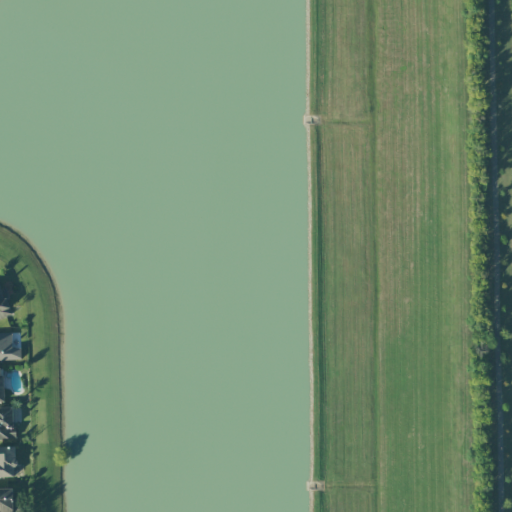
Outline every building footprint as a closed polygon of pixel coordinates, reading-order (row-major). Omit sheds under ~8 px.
[(0,318),(12,315),(3,288),(0,289),(0,318)] [(0,360),(20,360),(20,348),(12,348),(12,333),(0,333),(0,360)] [(0,438),(14,439),(13,407),(0,407),(0,438)] [(0,477),(13,477),(13,466),(15,466),(15,446),(0,446),(0,477)] [(12,488),(0,488),(0,511),(19,511),(19,499),(12,499),(12,488)]
